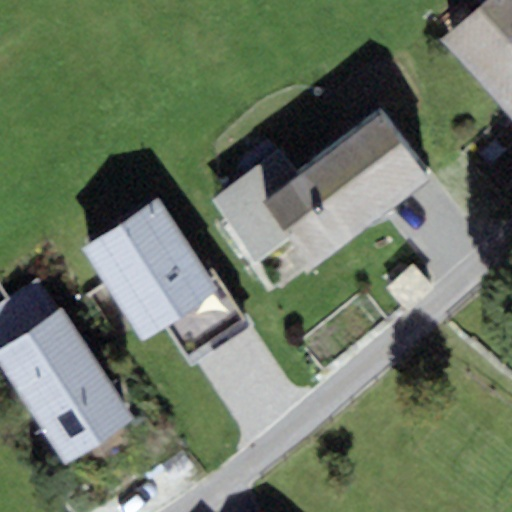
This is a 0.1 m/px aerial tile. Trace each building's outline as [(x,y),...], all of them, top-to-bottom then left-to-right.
[(511,0),(486,0),(477,9),(511,46),(511,0)] [(511,46),(477,9),(442,41),(511,115),(511,46)] [(299,175),(263,202),(291,239),(314,269),(434,177),(383,110),(299,175)] [(280,150),(213,201),(260,262),(291,239),(263,202),(299,175),(280,150)] [(214,285),(158,197),(80,246),(141,342),(167,327),(219,292),(214,285)] [(0,346),(58,309),(39,280),(0,304),(0,346)] [(220,281),(214,285),(219,292),(167,327),(193,366),(251,328),(247,322),(220,281)] [(135,421),(61,307),(58,309),(0,346),(0,368),(63,467),(135,421)]
